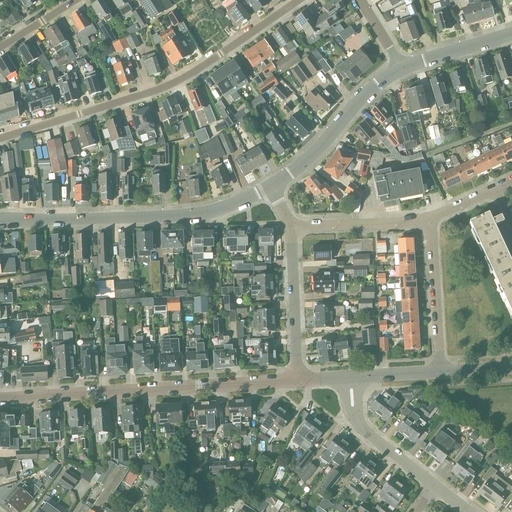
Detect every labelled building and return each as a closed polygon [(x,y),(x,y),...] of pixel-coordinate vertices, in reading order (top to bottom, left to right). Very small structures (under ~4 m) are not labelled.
[(30,6),(26,0),(17,0),(18,2),(19,1),(25,9),(30,6)] [(101,0),(92,6),(100,20),(102,19),(105,23),(111,20),(109,15),(110,14),(101,0)] [(126,0),(112,0),(122,15),(126,13),(125,11),(129,9),(126,4),(128,3),(126,0)] [(136,0),(142,8),(144,7),(152,20),(169,9),(162,0),(136,0)] [(225,0),(220,4),(223,9),(233,3),(230,0),(225,0)] [(261,10),(254,0),(244,0),(248,5),(249,4),(255,14),(261,10)] [(254,0),(261,10),(267,5),(263,0),(254,0)] [(319,17),(327,30),(339,22),(335,15),(344,9),(337,0),(334,0),(322,8),(326,13),(319,17)] [(473,0),(475,4),(480,21),(493,17),(489,3),(481,5),(480,4),(482,2),(480,0),(473,0)] [(235,2),(225,10),(228,14),(227,15),(235,28),(239,25),(240,25),(247,20),(236,3),(235,2)] [(480,21),(475,4),(470,6),(470,8),(462,10),(467,25),(480,21)] [(407,8),(410,17),(417,14),(413,5),(407,8)] [(441,9),(433,12),(435,17),(434,17),(439,33),(450,29),(448,20),(450,20),(448,13),(447,13),(446,9),(445,8),(441,9)] [(213,16),(216,19),(220,20),(224,18),(224,14),(222,10),(218,9),(214,12),(213,16)] [(146,24),(138,11),(132,14),(140,28),(146,24)] [(174,28),(181,24),(183,23),(176,11),(167,16),(174,28)] [(16,12),(5,18),(10,26),(21,20),(16,12)] [(317,37),(327,30),(319,17),(312,22),(306,12),(295,20),(308,39),(315,34),(317,37)] [(91,25),(89,26),(86,20),(84,21),(79,13),(71,17),(76,26),(71,29),(83,48),(90,44),(87,39),(96,33),(91,25)] [(406,45),(418,40),(412,24),(410,18),(398,22),(400,28),(406,45)] [(72,51),(69,45),(67,43),(66,41),(67,41),(66,40),(67,39),(65,36),(65,35),(64,36),(57,26),(50,30),(62,49),(70,63),(76,61),(71,52),(72,51)] [(350,27),(341,33),(338,35),(343,42),(355,34),(350,27)] [(271,36),(281,49),(282,49),(287,56),(275,64),(282,74),(300,61),(293,52),(295,50),(290,43),(291,42),(281,29),(271,36)] [(70,63),(62,49),(50,30),(44,34),(50,45),(49,45),(51,49),(52,48),(53,49),(56,53),(55,54),(58,57),(49,62),(54,71),(70,63)] [(170,30),(164,33),(168,38),(173,35),(171,31),(170,30)] [(104,34),(109,43),(115,40),(109,31),(104,34)] [(168,38),(164,33),(159,36),(162,42),(168,38)] [(133,35),(126,39),(131,50),(139,47),(133,35)] [(168,38),(171,43),(170,44),(176,53),(178,52),(182,60),(185,59),(186,59),(189,58),(189,56),(190,55),(180,38),(177,40),(174,35),(173,35),(168,38)] [(125,39),(112,45),(116,54),(129,48),(125,39)] [(253,49),(262,62),(272,55),(263,42),(253,49)] [(38,58),(29,43),(18,50),(27,65),(38,58)] [(178,62),(181,61),(182,60),(178,52),(176,53),(170,44),(161,49),(172,66),(173,65),(175,66),(178,64),(178,62)] [(262,62),(253,49),(243,56),(252,69),(259,64),(263,69),(261,70),(265,76),(269,73),(265,67),(262,62)] [(359,52),(350,59),(363,74),(371,66),(370,66),(372,64),(367,59),(366,60),(359,52)] [(145,63),(143,63),(145,71),(146,70),(149,77),(151,76),(152,76),(160,74),(154,55),(144,58),(145,63)] [(511,78),(504,55),(499,57),(497,56),(495,57),(495,58),(494,59),(501,81),(511,78)] [(6,82),(4,79),(15,73),(6,57),(0,60),(0,72),(1,74),(0,74),(0,83),(1,86),(6,82)] [(320,72),(315,64),(309,57),(301,63),(302,64),(291,72),(301,86),(313,77),(320,72)] [(47,73),(53,71),(46,58),(40,62),(47,73)] [(83,58),(76,62),(79,68),(86,65),(83,58)] [(315,64),(320,72),(324,76),(330,71),(322,59),(315,64)] [(341,75),(343,73),(351,83),(352,83),(354,84),(359,79),(358,78),(361,75),(348,61),(344,65),(341,62),(334,67),(341,75)] [(479,80),(481,86),(493,83),(487,61),(474,64),(476,71),(473,72),(476,81),(479,80)] [(126,62),(113,67),(119,86),(133,82),(129,69),(130,69),(131,69),(129,63),(128,64),(127,64),(126,62)] [(233,63),(221,70),(236,92),(236,91),(234,88),(245,81),(233,63)] [(265,67),(269,73),(274,69),(271,64),(265,67)] [(47,73),(51,82),(52,85),(58,84),(58,85),(59,87),(58,87),(61,99),(63,98),(65,104),(72,102),(64,77),(58,79),(55,70),(47,73)] [(225,99),(236,92),(221,70),(210,78),(225,99)] [(84,76),(83,76),(85,81),(84,81),(89,96),(101,93),(96,78),(96,77),(94,72),(84,76)] [(462,72),(449,76),(454,91),(456,91),(457,95),(466,93),(464,88),(466,87),(462,72)] [(51,82),(47,73),(39,76),(42,85),(51,82)] [(64,77),(72,102),(78,100),(80,99),(75,82),(78,82),(75,73),(64,77)] [(262,83),(257,76),(252,80),(262,95),(278,85),(272,77),(262,83)] [(100,80),(103,90),(108,89),(105,78),(100,80)] [(448,107),(447,105),(448,105),(440,79),(430,82),(438,108),(439,108),(441,114),(448,111),(447,109),(448,107)] [(26,94),(23,83),(18,85),(20,92),(21,95),(25,94),(26,94)] [(277,87),(272,92),(283,102),(288,97),(277,87)] [(415,89),(414,90),(419,112),(429,110),(424,88),(416,90),(415,89)] [(494,99),(500,97),(498,88),(491,89),(494,99)] [(47,91),(38,94),(42,110),(44,109),(45,110),(48,109),(49,108),(54,106),(49,90),(47,91)] [(199,90),(188,94),(196,113),(202,110),(208,126),(216,123),(209,106),(207,108),(199,90)] [(315,90),(304,101),(312,109),(317,105),(325,113),(334,103),(324,92),(320,95),(315,90)] [(417,113),(419,112),(414,90),(412,90),(412,91),(405,93),(410,114),(407,115),(409,124),(420,121),(417,113)] [(20,92),(12,94),(0,97),(0,123),(18,118),(16,105),(14,106),(13,103),(23,101),(21,95),(20,92)] [(38,94),(26,97),(31,113),(36,111),(38,113),(41,112),(41,110),(42,110),(38,94)] [(486,106),(483,95),(477,97),(479,107),(486,106)] [(173,100),(161,105),(167,119),(169,125),(178,122),(175,116),(180,114),(177,107),(176,108),(173,100)] [(265,106),(259,111),(267,122),(273,117),(265,106)] [(287,106),(283,109),(288,114),(292,111),(287,106)] [(371,113),(370,113),(381,125),(385,130),(393,123),(389,118),(379,106),(375,110),(373,110),(371,111),(371,113)] [(228,109),(220,115),(229,129),(237,123),(228,109)] [(146,134),(145,134),(147,140),(148,140),(150,146),(155,144),(153,139),(156,138),(152,127),(147,110),(139,113),(146,134)] [(146,134),(139,113),(131,115),(137,132),(139,137),(145,134),(146,134)] [(296,116),(290,121),(286,125),(290,129),(296,135),(297,134),(302,140),(304,138),(306,138),(307,137),(307,135),(312,131),(300,119),(300,120),(296,116)] [(106,124),(111,142),(116,141),(119,152),(135,150),(130,135),(125,137),(119,120),(106,124)] [(186,121),(178,124),(182,135),(190,132),(186,121)] [(244,123),(239,127),(252,143),(257,139),(244,123)] [(364,146),(368,143),(375,137),(379,141),(384,137),(376,128),(371,132),(364,124),(353,133),(364,146)] [(89,127),(75,132),(81,150),(95,145),(89,127)] [(410,127),(401,130),(400,130),(404,145),(414,142),(410,127)] [(436,127),(428,128),(431,140),(439,138),(436,127)] [(204,129),(194,133),(199,146),(209,140),(204,129)] [(456,129),(441,134),(445,143),(459,139),(456,129)] [(283,154),(282,153),(289,148),(276,131),(267,138),(270,142),(268,143),(278,156),(279,155),(280,156),(283,154)] [(399,132),(392,134),(386,139),(394,149),(398,145),(403,144),(399,132)] [(44,134),(46,142),(52,174),(67,171),(60,139),(51,141),(49,133),(44,134)] [(225,134),(219,137),(227,156),(233,153),(225,134)] [(494,138),(499,148),(505,161),(511,157),(511,142),(504,146),(500,136),(494,138)] [(217,138),(201,147),(203,153),(206,152),(210,163),(224,157),(217,138)] [(80,155),(75,142),(64,146),(68,159),(80,155)] [(489,150),(487,151),(483,153),(484,155),(491,167),(499,164),(499,165),(506,162),(505,161),(499,148),(489,152),(489,150)] [(258,149),(247,156),(254,170),(266,163),(258,149)] [(359,150),(357,160),(369,162),(370,152),(359,150)] [(387,154),(371,151),(368,167),(380,170),(382,158),(386,159),(387,154)] [(8,173),(8,176),(14,174),(11,152),(1,155),(4,174),(8,173)] [(339,152),(331,162),(344,171),(351,161),(339,152)] [(116,154),(108,154),(108,173),(116,173),(116,154)] [(474,160),(473,158),(472,154),(466,156),(469,162),(476,174),(484,171),(485,172),(491,168),(491,167),(484,155),(474,160)] [(439,155),(432,157),(434,164),(442,161),(439,155)] [(243,176),(254,170),(247,156),(235,162),(243,176)] [(336,180),(344,171),(331,162),(324,172),(336,180)] [(476,174),(469,162),(460,166),(459,164),(458,165),(453,167),(454,169),(461,182),(461,181),(469,177),(470,179),(476,175),(476,174)] [(193,170),(194,177),(186,177),(188,198),(200,197),(198,177),(202,176),(201,165),(196,165),(196,170),(193,170)] [(227,186),(227,184),(228,184),(223,169),(223,170),(221,165),(211,169),(212,173),(211,174),(213,181),(214,181),(217,188),(222,186),(223,187),(227,186)] [(359,173),(366,174),(368,166),(360,165),(359,173)] [(444,171),(443,172),(439,173),(440,175),(439,175),(446,190),(446,189),(446,188),(454,184),(455,185),(462,182),(461,182),(454,169),(445,173),(444,171)] [(417,171),(390,176),(389,170),(371,173),(377,199),(379,199),(380,204),(384,203),(384,205),(384,206),(397,203),(397,202),(395,203),(395,201),(422,196),(417,171)] [(165,171),(157,171),(151,171),(152,179),(150,180),(150,185),(152,186),(152,194),(153,194),(154,196),(159,196),(160,194),(165,194),(164,184),(166,184),(165,171)] [(14,175),(1,180),(3,195),(4,204),(17,203),(14,175)] [(333,187),(329,190),(327,187),(326,188),(320,181),(318,183),(314,178),(305,186),(314,197),(321,192),(327,199),(329,197),(334,204),(340,199),(339,198),(341,197),(333,187)] [(100,185),(100,202),(102,201),(103,203),(107,203),(108,201),(112,201),(111,185),(110,185),(110,179),(100,180),(100,185)] [(122,185),(121,185),(122,201),(124,201),(125,203),(128,203),(129,201),(133,201),(133,185),(132,179),(122,179),(122,185)] [(19,194),(21,194),(22,194),(22,203),(34,203),(34,183),(29,183),(29,180),(18,181),(19,194)] [(85,181),(81,181),(74,182),(75,187),(74,187),(74,202),(76,202),(77,204),(81,204),(82,202),(87,202),(86,194),(88,194),(88,186),(86,186),(85,181)] [(57,182),(43,183),(43,187),(43,194),(45,193),(46,202),(51,202),(52,204),(56,203),(57,202),(58,202),(57,182)] [(351,184),(344,193),(356,202),(362,193),(351,184)] [(483,255),(495,280),(511,317),(511,272),(511,271),(499,245),(486,216),(489,215),(488,214),(469,223),(472,231),(483,255)] [(503,223),(500,217),(491,222),(494,227),(503,223)] [(239,232),(235,232),(236,254),(244,253),(244,248),(246,247),(248,247),(250,246),(250,241),(248,239),(246,239),(246,232),(245,232),(244,229),(240,229),(239,232)] [(265,229),(264,231),(259,232),(259,248),(264,248),(264,258),(270,258),(270,247),(272,247),(271,231),(270,231),(269,229),(265,229)] [(205,233),(201,233),(202,254),(211,254),(211,248),(212,248),(212,233),(211,233),(210,230),(206,230),(205,233)] [(228,230),(227,233),(225,233),(226,248),(228,248),(228,254),(236,254),(235,232),(233,233),(231,230),(228,230)] [(191,242),(189,243),(189,247),(192,247),(192,262),(197,262),(197,261),(202,261),(202,254),(201,233),(198,234),(197,231),(193,231),(192,234),(191,234),(191,242)] [(171,234),(172,255),(180,255),(180,249),(182,249),(181,233),(180,233),(179,232),(176,232),(175,234),(171,234)] [(162,256),(172,255),(171,234),(168,234),(167,233),(164,233),(163,234),(161,235),(162,256)] [(120,236),(118,236),(119,260),(130,259),(130,235),(125,236),(124,234),(121,234),(120,236)] [(150,235),(137,235),(138,252),(138,257),(150,257),(150,251),(152,251),(154,251),(154,242),(152,242),(151,242),(150,235)] [(51,238),(53,254),(53,258),(59,258),(59,254),(66,254),(66,247),(64,247),(64,237),(58,238),(57,236),(54,236),(53,238),(51,238)] [(76,246),(74,247),(74,248),(74,250),(76,251),(76,259),(88,259),(87,237),(82,237),(81,236),(79,236),(78,236),(77,237),(75,237),(76,246)] [(110,264),(109,265),(108,236),(97,237),(97,252),(98,252),(98,258),(92,259),(93,273),(99,272),(99,268),(102,267),(103,278),(114,277),(113,269),(113,264),(110,264)] [(29,246),(28,246),(28,252),(29,253),(29,258),(41,258),(41,253),(41,238),(29,238),(29,246)] [(398,241),(399,255),(413,254),(413,252),(415,252),(415,246),(413,246),(413,240),(398,241)] [(11,247),(3,248),(4,255),(19,253),(18,243),(11,244),(11,247)] [(314,262),(326,262),(327,268),(343,267),(343,262),(343,261),(330,262),(330,248),(313,248),(313,249),(312,250),(312,254),(314,255),(314,262)] [(399,255),(399,267),(414,266),(413,254),(399,255)] [(353,264),(353,267),(369,267),(369,257),(353,257),(353,264)] [(0,275),(15,274),(14,260),(0,260),(0,275)] [(236,266),(237,272),(245,272),(245,266),(242,266),(241,260),(236,260),(236,266)] [(150,263),(151,275),(159,274),(158,262),(150,263)] [(414,278),(414,266),(399,267),(400,278),(414,278)] [(80,269),(72,269),(73,287),(80,286),(80,269)] [(366,269),(353,269),(353,278),(366,277),(366,269)] [(186,285),(185,271),(176,271),(177,285),(186,285)] [(20,278),(22,289),(47,284),(45,273),(20,278)] [(313,277),(313,285),(339,284),(338,274),(320,275),(320,276),(313,277)] [(251,288),(272,287),(271,277),(250,278),(251,288)] [(400,278),(401,290),(415,289),(414,278),(400,278)] [(113,284),(113,282),(95,283),(96,300),(114,298),(113,284)] [(114,298),(133,297),(132,283),(113,284),(114,298)] [(200,286),(197,284),(190,284),(188,286),(188,290),(190,293),(197,293),(200,290),(200,286)] [(339,293),(339,284),(313,285),(314,293),(321,293),(321,294),(339,293)] [(252,297),(252,296),(257,296),(257,298),(272,298),(272,287),(251,288),(251,297),(252,297)] [(72,299),(71,289),(61,290),(62,300),(72,299)] [(401,290),(401,302),(416,301),(415,289),(401,290)] [(371,290),(365,290),(361,290),(362,300),(368,299),(372,299),(371,290)] [(234,311),(233,306),(233,296),(221,296),(222,311),(234,311)] [(178,298),(165,299),(166,312),(179,311),(178,298)] [(193,299),(193,311),(208,311),(207,298),(193,299)] [(153,299),(153,315),(166,314),(165,299),(153,299)] [(358,302),(359,311),(372,310),(372,301),(358,302)] [(416,301),(401,302),(402,314),(417,313),(416,301)] [(61,310),(61,302),(51,302),(52,310),(61,310)] [(111,302),(99,302),(100,319),(112,318),(111,302)] [(245,306),(235,307),(236,315),(246,314),(245,306)] [(316,315),(316,319),(338,318),(344,318),(344,313),(344,308),(315,308),(315,309),(314,311),(314,314),(316,315)] [(252,315),(252,323),(273,322),(273,312),(257,312),(257,314),(252,315)] [(417,313),(402,314),(403,325),(418,325),(417,313)] [(339,328),(338,318),(316,319),(316,322),(314,323),(315,327),(316,327),(316,329),(339,328)] [(221,320),(213,321),(214,336),(222,335),(221,320)] [(274,332),(273,322),(252,323),(253,331),(258,331),(258,333),(274,332)] [(362,331),(368,330),(374,328),(373,322),(361,325),(362,331)] [(418,337),(418,325),(403,325),(398,326),(399,338),(403,337),(418,337)] [(127,341),(126,327),(117,328),(118,341),(127,341)] [(13,332),(8,332),(8,330),(0,330),(0,343),(15,343),(35,339),(33,330),(25,331),(26,333),(14,336),(13,332)] [(142,347),(141,341),(141,335),(139,335),(139,331),(136,332),(136,335),(135,335),(135,346),(134,346),(134,355),(135,374),(143,374),(142,347)] [(359,333),(361,349),(374,348),(372,332),(359,333)] [(161,345),(162,351),(162,357),(161,357),(160,358),(161,372),(162,373),(163,374),(167,374),(167,372),(171,372),(169,338),(169,336),(162,337),(162,345),(161,345)] [(169,338),(171,372),(174,372),(175,373),(179,373),(179,372),(181,371),(180,356),(179,356),(178,356),(177,344),(176,344),(176,336),(169,336),(169,338)] [(193,371),(197,371),(195,337),(190,337),(190,343),(189,343),(189,349),(186,349),(187,371),(188,371),(189,373),(192,372),(193,371)] [(204,355),(203,349),(203,344),(200,343),(200,337),(195,337),(197,371),(201,371),(201,372),(204,372),(205,370),(207,370),(206,355),(204,355)] [(419,342),(418,337),(403,337),(404,351),(419,350),(419,348),(421,348),(421,342),(419,342)] [(318,351),(319,355),(341,351),(347,351),(346,346),(347,346),(346,339),(333,341),(333,343),(317,345),(316,346),(316,350),(318,351)] [(379,339),(380,353),(388,352),(387,339),(379,339)] [(68,341),(63,342),(66,380),(70,380),(70,379),(71,379),(72,378),(72,368),(74,368),(73,359),(72,359),(72,348),(69,348),(68,341)] [(66,380),(63,342),(58,342),(59,349),(56,349),(56,355),(56,360),(56,361),(56,369),(58,369),(59,379),(61,379),(61,381),(66,380)] [(87,379),(91,379),(89,353),(89,347),(89,346),(83,346),(80,347),(80,351),(81,368),(83,368),(84,378),(86,378),(87,379)] [(142,347),(143,374),(152,374),(151,354),(150,354),(150,346),(142,347)] [(259,347),(253,347),(253,349),(253,357),(274,356),(274,352),(275,352),(275,348),(274,348),(274,346),(259,347)] [(229,370),(234,370),(233,369),(235,368),(234,353),(232,353),(231,347),(223,348),(225,369),(228,369),(229,370)] [(117,376),(115,349),(115,348),(107,349),(108,357),(107,357),(108,376),(117,376)] [(123,348),(115,349),(117,376),(125,375),(124,356),(123,356),(123,348)] [(221,369),(225,369),(223,348),(216,348),(216,354),(214,354),(215,370),(216,370),(216,371),(221,371),(221,369)] [(0,369),(2,370),(15,367),(16,352),(2,352),(2,351),(0,351),(0,369)] [(342,360),(341,351),(319,355),(319,358),(318,359),(318,363),(320,364),(320,365),(336,363),(336,361),(342,360)] [(89,353),(91,379),(95,379),(96,377),(97,377),(97,367),(99,367),(98,358),(97,358),(97,352),(89,353)] [(275,360),(274,356),(253,357),(251,357),(252,364),(259,364),(260,367),(275,366),(275,365),(276,364),(276,361),(275,360)] [(47,381),(46,367),(23,369),(23,366),(15,367),(16,382),(21,381),(21,382),(29,382),(30,382),(34,382),(35,382),(35,381),(39,381),(40,383),(44,383),(46,381),(47,381)] [(375,414),(378,416),(392,398),(385,393),(381,398),(380,397),(370,410),(371,410),(370,412),(373,414),(375,414)] [(398,403),(392,398),(378,416),(381,418),(380,420),(384,422),(385,422),(386,422),(396,409),(394,408),(398,403)] [(240,425),(239,402),(228,403),(229,419),(231,419),(232,425),(240,425)] [(249,402),(239,402),(240,425),(249,424),(248,418),(250,418),(249,402)] [(214,404),(204,405),(205,427),(206,427),(206,432),(214,431),(214,426),(214,420),(215,420),(214,404)] [(205,427),(204,405),(194,405),(195,421),(197,421),(197,427),(205,427)] [(180,406),(167,407),(168,424),(181,423),(180,406)] [(263,425),(270,430),(282,412),(277,408),(275,407),(273,406),(271,408),(265,419),(266,420),(263,425)] [(156,424),(168,424),(167,407),(156,408),(155,408),(156,424)] [(122,410),(123,424),(124,434),(134,433),(132,409),(122,410)] [(142,432),(141,426),(141,423),(143,423),(142,409),(132,409),(134,433),(134,439),(135,455),(141,455),(140,445),(140,432),(142,432)] [(78,434),(84,434),(88,434),(87,427),(84,427),(83,412),(77,413),(76,410),(72,411),(71,413),(70,413),(71,422),(70,422),(70,429),(72,429),(78,429),(78,434)] [(98,412),(98,410),(92,410),(93,434),(111,433),(110,412),(98,412)] [(42,439),(48,439),(48,444),(51,444),(49,412),(44,413),(43,415),(41,415),(42,420),(40,420),(41,433),(42,433),(42,439)] [(49,412),(51,444),(60,443),(59,432),(60,432),(59,419),(57,419),(57,414),(55,414),(54,412),(49,412)] [(282,412),(270,430),(276,435),(280,430),(282,431),(291,418),(282,412)] [(402,435),(405,437),(419,419),(412,414),(408,419),(407,418),(397,431),(398,431),(398,433),(401,435),(402,435)] [(0,416),(0,428),(8,428),(29,427),(28,417),(20,417),(20,418),(8,417),(0,416)] [(293,443),(299,448),(318,423),(315,421),(315,419),(313,417),(311,418),(310,417),(297,435),(296,437),(297,437),(293,443)] [(426,425),(419,419),(405,437),(408,439),(408,441),(411,443),(413,443),(423,430),(422,429),(426,425)] [(322,426),(318,423),(299,448),(305,452),(294,466),(301,471),(313,455),(307,450),(309,447),(310,448),(312,446),(313,447),(316,442),(317,442),(326,429),(325,429),(325,427),(323,425),(322,426)] [(29,435),(21,435),(21,440),(28,440),(29,439),(36,439),(36,429),(29,430),(29,435)] [(474,430),(471,433),(468,438),(473,442),(479,434),(474,430)] [(424,452),(433,458),(446,440),(439,435),(436,440),(434,439),(424,452)] [(338,438),(324,456),(321,460),(322,461),(321,462),(323,464),(324,463),(329,466),(332,462),(346,444),(342,441),(343,440),(340,438),(339,439),(338,438)] [(8,440),(0,439),(0,448),(7,449),(7,451),(18,451),(18,440),(14,440),(8,440)] [(446,440),(433,458),(441,464),(446,456),(448,458),(451,454),(449,452),(454,446),(446,440)] [(346,444),(332,462),(339,467),(343,462),(344,463),(354,451),(353,450),(353,448),(350,446),(349,447),(346,444)] [(268,447),(267,459),(275,460),(276,447),(268,447)] [(460,459),(461,459),(461,460),(452,473),(460,479),(473,461),(477,457),(479,455),(469,447),(460,459)] [(15,461),(18,461),(19,461),(21,461),(31,460),(37,460),(37,452),(15,452),(15,461)] [(37,453),(38,461),(48,460),(48,452),(37,453)] [(492,453),(484,463),(490,468),(498,457),(492,453)] [(359,482),(372,465),(369,463),(369,461),(368,460),(366,460),(365,459),(363,458),(349,476),(352,477),(348,481),(355,487),(359,482)] [(21,472),(20,467),(19,461),(18,461),(0,464),(0,479),(7,477),(7,479),(8,480),(16,478),(15,473),(21,472)] [(473,461),(460,479),(468,485),(478,472),(476,471),(480,466),(473,461)] [(47,478),(59,465),(56,462),(42,472),(47,478)] [(101,511),(104,508),(130,469),(121,466),(120,468),(111,462),(98,482),(106,488),(91,510),(83,505),(78,511),(101,511)] [(224,464),(225,477),(240,476),(239,463),(224,464)] [(207,464),(190,466),(191,476),(208,475),(207,464)] [(309,464),(298,479),(305,484),(316,469),(309,464)] [(59,465),(47,478),(52,484),(63,468),(60,465),(59,465)] [(224,465),(208,466),(209,477),(225,476),(224,465)] [(241,474),(253,474),(253,465),(241,465),(241,474)] [(372,465),(359,482),(368,489),(372,484),(371,483),(381,471),(379,470),(380,469),(377,467),(376,468),(372,465)] [(97,466),(93,472),(98,475),(102,469),(97,466)] [(152,466),(143,466),(141,472),(141,475),(153,480),(152,466)] [(486,499),(488,501),(503,482),(494,475),(496,472),(490,468),(482,479),(487,483),(479,494),(481,495),(480,496),(486,500),(486,499)] [(131,488),(139,475),(131,470),(123,482),(131,488)] [(321,487),(328,493),(341,476),(334,470),(321,487)] [(67,471),(62,478),(74,486),(78,479),(67,471)] [(62,478),(58,484),(69,492),(74,486),(62,478)] [(386,503),(399,486),(396,484),(396,482),(393,480),(392,481),(391,480),(378,497),(386,503)] [(505,497),(511,501),(511,499),(511,487),(511,488),(503,482),(488,501),(490,502),(489,503),(495,507),(495,506),(497,508),(505,497)] [(29,490),(30,487),(24,483),(23,485),(21,483),(17,488),(5,502),(13,509),(17,504),(17,503),(29,490)] [(277,488),(269,483),(265,489),(273,494),(277,488)] [(20,511),(31,500),(31,499),(35,495),(38,490),(34,486),(32,485),(30,487),(29,490),(17,503),(17,504),(13,509),(16,511),(20,511)] [(399,486),(386,503),(394,509),(407,492),(406,491),(406,490),(403,488),(402,488),(399,486)] [(370,495),(364,490),(357,499),(363,504),(370,495)] [(318,507),(324,511),(333,508),(334,507),(324,499),(318,507)] [(210,508),(216,511),(217,511),(222,505),(215,501),(210,508)] [(36,511),(51,511),(53,510),(43,503),(36,511)]
